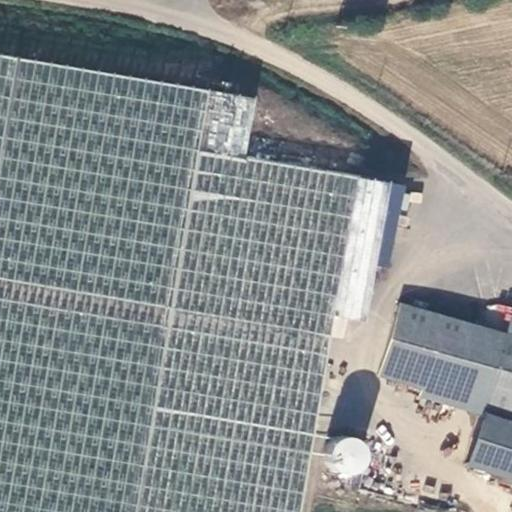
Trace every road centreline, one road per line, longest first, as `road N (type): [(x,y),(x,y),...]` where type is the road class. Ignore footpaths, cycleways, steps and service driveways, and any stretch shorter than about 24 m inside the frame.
road 1 (track): [(486,511),(462,481),(400,437),(360,379),(377,294),(411,246),(481,191)]
road 2 (unclassified): [(192,19),(379,113),(511,214)]
